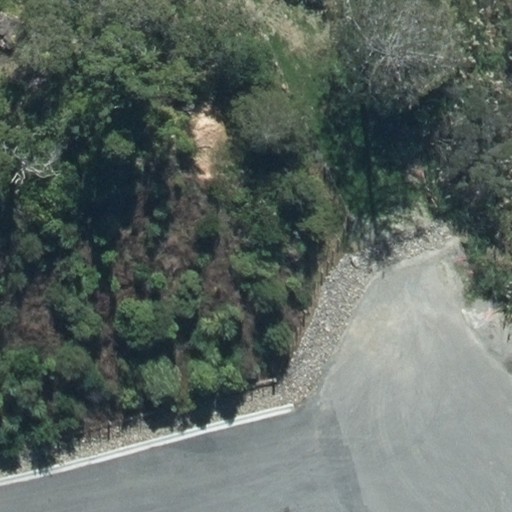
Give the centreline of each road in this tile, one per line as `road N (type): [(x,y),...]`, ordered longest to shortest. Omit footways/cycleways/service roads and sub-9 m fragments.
road 1 (track): [(457,441),(383,240),(235,0)]
road 2 (residential): [(54,511),(457,441),(511,498)]
